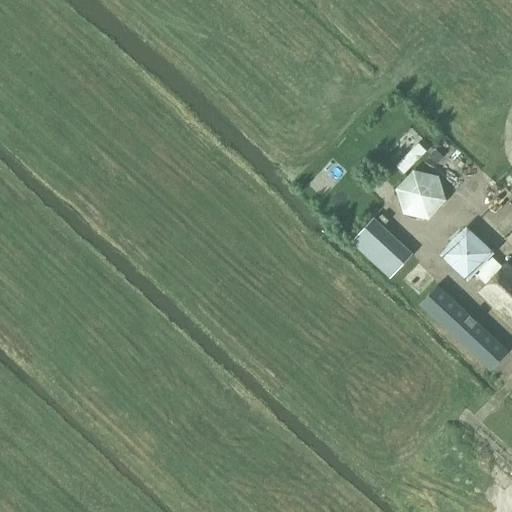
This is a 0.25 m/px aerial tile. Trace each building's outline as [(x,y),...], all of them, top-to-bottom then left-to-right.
[(417,143),(395,166),(404,174),(426,151),(417,143)] [(435,150),(429,156),(437,163),(442,157),(435,150)] [(413,171),(396,189),(403,213),(427,219),(445,200),(437,177),(413,171)] [(414,256),(374,220),(351,243),(392,281),(414,256)] [(465,228),(437,256),(465,284),(493,256),(465,228)] [(511,321),(511,267),(505,261),(478,290),(511,321)] [(489,369),(507,350),(437,285),(419,304),(489,369)]
